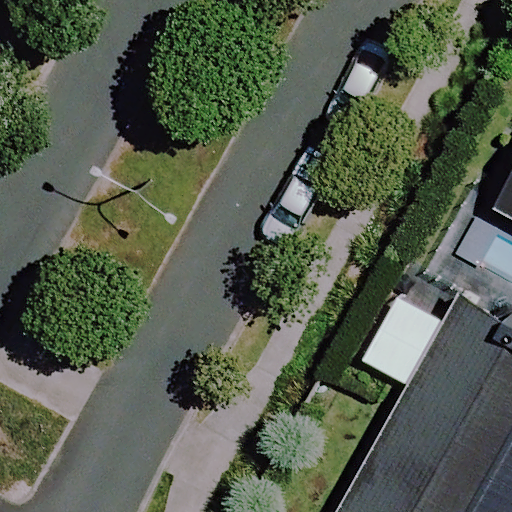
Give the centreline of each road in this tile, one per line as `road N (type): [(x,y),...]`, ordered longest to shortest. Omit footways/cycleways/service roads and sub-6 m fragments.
road 1 (residential): [(372,0),(78,511)]
road 2 (residential): [(0,260),(144,0)]
